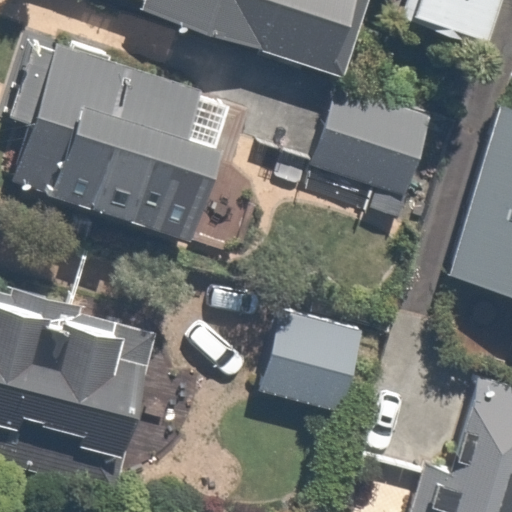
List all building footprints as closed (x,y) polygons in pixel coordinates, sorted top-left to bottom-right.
[(124,0),(340,80),(370,0),(124,0)] [(511,13),(511,0),(422,0),(415,24),(501,50),(511,13)] [(249,107),(31,34),(0,128),(0,137),(31,148),(18,187),(225,256),(257,159),(235,152),(249,107)] [(429,117),(333,90),(311,168),(374,186),(367,211),(400,221),(429,117)] [(511,93),(507,92),(449,281),(511,300),(511,93)] [(377,320),(281,302),(263,396),(360,414),(377,320)] [(138,461),(157,370),(123,363),(128,339),(0,311),(0,429),(25,435),(27,423),(95,437),(92,451),(138,461)] [(511,511),(511,385),(484,376),(440,511),(511,511)]
